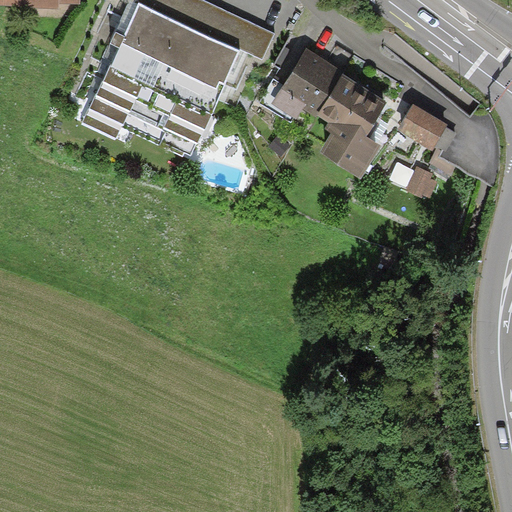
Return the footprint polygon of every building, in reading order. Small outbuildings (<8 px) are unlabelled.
[(274,31),(205,0),(135,0),(133,6),(113,48),(104,66),(101,73),(89,98),(79,120),(113,134),(120,118),(191,150),(207,115),(218,91),(239,46),(261,56),(274,31)] [(308,113),(336,69),(300,46),(281,77),(274,73),(259,97),(289,116),(296,105),(308,113)] [(336,69),(308,113),(325,124),(315,140),(355,164),(374,133),(358,123),(377,93),(336,69)] [(451,120),(411,95),(395,121),(435,146),(451,120)] [(429,174),(415,168),(404,193),(418,199),(429,174)]
